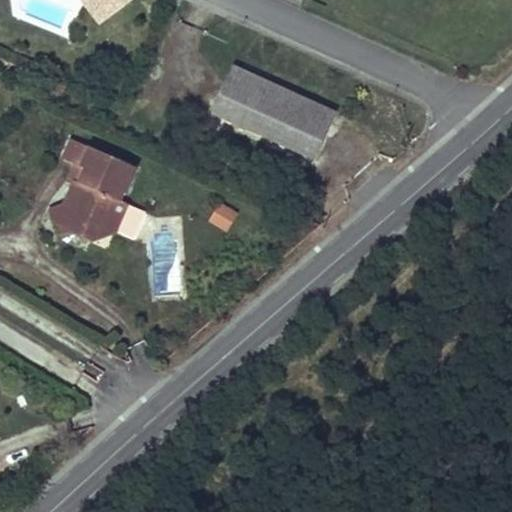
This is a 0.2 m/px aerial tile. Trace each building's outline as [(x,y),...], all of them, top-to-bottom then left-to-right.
[(130,0),(84,0),(102,23),(130,0)] [(58,75),(61,68),(50,63),(47,70),(58,75)] [(234,68),(212,115),(313,161),(335,115),(234,68)] [(144,215),(118,203),(134,170),(71,142),(62,161),(74,167),(85,172),(79,186),(74,183),(62,208),(49,213),(59,239),(71,235),(84,230),(90,244),(114,234),(132,242),(144,215)] [(85,172),(74,167),(68,180),(74,183),(79,186),(85,172)] [(240,217),(222,206),(211,224),(228,235),(240,217)] [(90,244),(84,230),(71,235),(90,244)]
